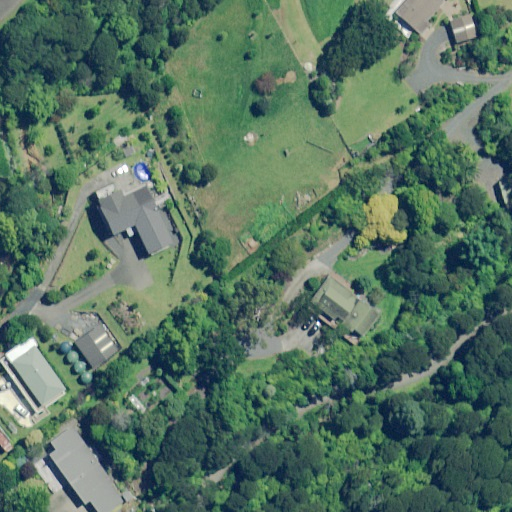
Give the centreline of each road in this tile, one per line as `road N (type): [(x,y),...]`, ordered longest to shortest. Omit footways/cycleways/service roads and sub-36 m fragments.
road 1 (residential): [(198,511),(249,429),(311,395),(421,373),(511,302)]
road 2 (unknown): [(511,64),(474,91),(462,120),(482,172)]
